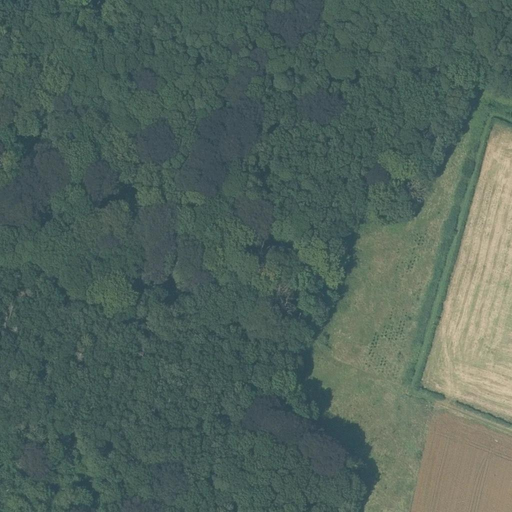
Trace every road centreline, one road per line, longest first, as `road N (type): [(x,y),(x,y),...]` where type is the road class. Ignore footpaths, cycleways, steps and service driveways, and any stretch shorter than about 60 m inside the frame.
road 1 (track): [(0,86),(278,292),(293,314),(291,329)]
road 2 (track): [(482,0),(416,126),(332,220),(282,258),(272,287)]
